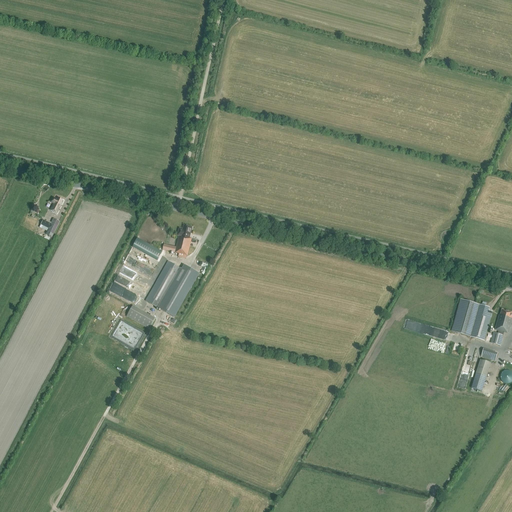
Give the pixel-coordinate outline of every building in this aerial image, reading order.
[(57,213),(62,203),(61,203),(62,200),(58,198),(57,199),(53,197),(51,202),(53,203),(50,210),(57,213)] [(40,225),(41,225),(39,228),(47,232),(45,234),(52,238),(60,222),(53,219),(50,224),(43,220),(40,225)] [(191,239),(189,239),(192,228),(184,226),(183,229),(179,228),(177,236),(179,236),(176,248),(164,245),(162,250),(187,256),(191,239)] [(130,263),(140,244),(134,241),(124,260),(130,263)] [(141,250),(151,254),(153,249),(147,247),(148,244),(144,243),(141,250)] [(167,262),(145,301),(173,317),(197,274),(183,265),(181,269),(167,262)] [(119,276),(115,281),(123,286),(127,281),(119,276)] [(112,291),(138,301),(140,295),(115,284),(112,291)] [(484,341),(492,312),(489,311),(490,308),(461,299),(452,332),(484,341)] [(155,319),(133,306),(127,317),(149,329),(155,319)] [(511,318),(511,317),(511,312),(502,310),(501,315),(500,314),(496,329),(499,330),(498,334),(494,333),(491,343),(500,346),(504,332),(508,333),(511,320),(511,319),(511,318)] [(495,361),(497,354),(483,349),(481,357),(495,361)] [(491,363),(480,360),(471,388),(482,392),(491,363)] [(507,384),(508,384),(510,384),(511,383),(511,382),(511,372),(510,371),(509,371),(507,371),(506,371),(504,371),(503,372),(502,373),(501,374),(501,375),(500,376),(500,377),(501,379),(501,380),(502,381),(502,382),(503,383),(505,384),(506,384),(507,384)]
